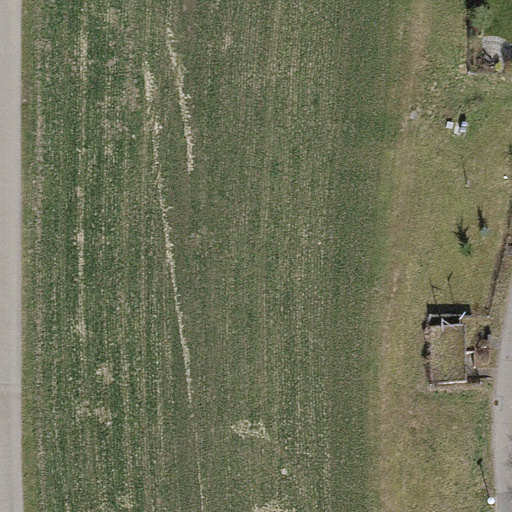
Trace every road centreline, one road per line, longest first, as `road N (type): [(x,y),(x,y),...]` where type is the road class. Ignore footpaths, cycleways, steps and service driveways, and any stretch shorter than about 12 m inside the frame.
road 1 (track): [(14,511),(3,350),(9,0)]
road 2 (motorway): [(346,511),(351,0)]
road 3 (motorway): [(221,0),(216,511)]
